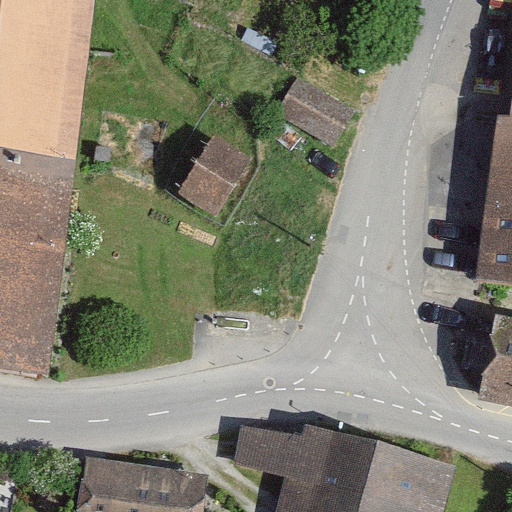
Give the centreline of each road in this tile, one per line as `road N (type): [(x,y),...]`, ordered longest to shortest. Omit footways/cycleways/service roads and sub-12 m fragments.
road 1 (unclassified): [(353,392),(362,269),(385,133),(436,0)]
road 2 (tertiary): [(0,417),(105,419),(254,392),(353,392)]
road 3 (tertiary): [(353,392),(511,441)]
